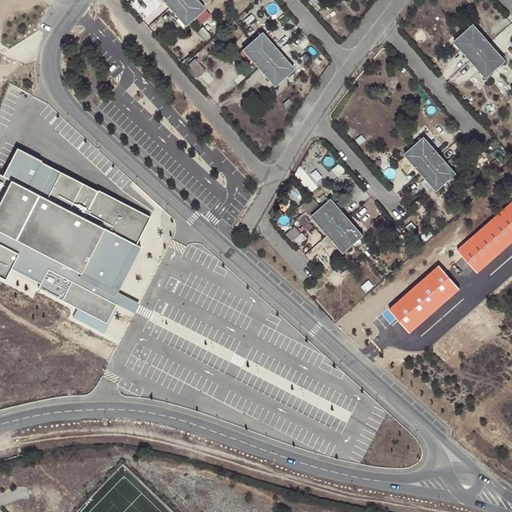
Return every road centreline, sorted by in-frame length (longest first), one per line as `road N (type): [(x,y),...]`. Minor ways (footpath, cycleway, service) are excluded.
road 1 (unclassified): [(82,0),(49,54),(62,100),(427,428)]
road 2 (unclassified): [(0,425),(58,412),(127,410),(387,482)]
road 3 (residential): [(269,181),(112,0)]
road 4 (residential): [(478,138),(380,24)]
road 5 (residential): [(398,215),(311,121)]
road 6 (residential): [(269,181),(250,212),(308,278)]
